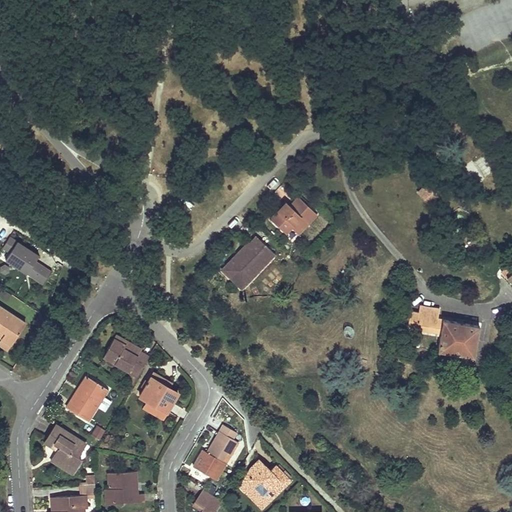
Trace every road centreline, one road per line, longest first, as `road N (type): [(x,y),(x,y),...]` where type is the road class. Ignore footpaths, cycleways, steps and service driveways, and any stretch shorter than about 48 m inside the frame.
road 1 (residential): [(170,511),(170,465),(209,387),(109,289)]
road 2 (residential): [(138,236),(161,247),(193,247),(301,137),(316,133)]
road 3 (residential): [(138,236),(148,208),(140,188),(55,135)]
road 4 (residential): [(109,289),(37,400)]
road 5 (residential): [(55,135),(138,236)]
